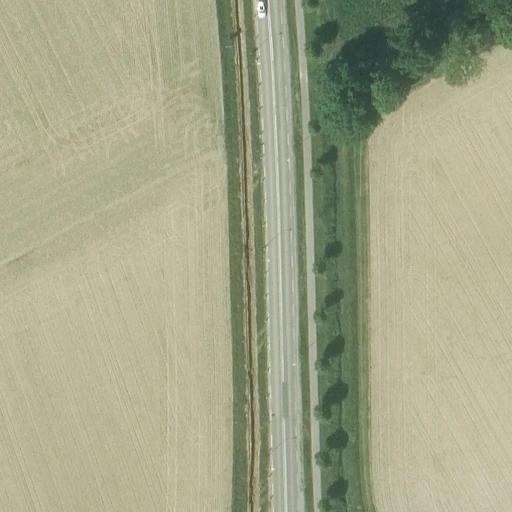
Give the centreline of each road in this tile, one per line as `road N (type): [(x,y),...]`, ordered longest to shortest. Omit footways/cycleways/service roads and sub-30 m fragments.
road 1 (track): [(511,30),(371,106),(362,122),(357,316),(368,511)]
road 2 (tertiary): [(286,511),(263,0)]
